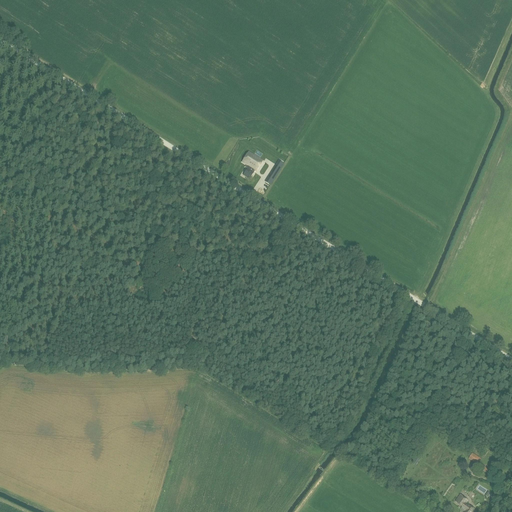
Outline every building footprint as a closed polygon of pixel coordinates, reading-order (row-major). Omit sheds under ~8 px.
[(247,169),(255,157),(258,153),(265,158),(271,150),(260,143),(254,151),(256,152),(253,155),(248,153),(242,163),(246,166),(245,167),(247,169)] [(263,162),(255,157),(247,169),(243,176),(249,180),(255,171),(256,172),(263,162)] [(276,166),(269,175),(275,179),(281,169),(276,166)] [(416,456),(412,463),(416,466),(423,455),(419,453),(421,450),(419,448),(414,455),(416,456)] [(477,464),(481,459),(473,453),(469,459),(477,464)] [(489,474),(491,471),(480,465),(478,467),(489,474)] [(475,511),(474,511),(475,510),(469,506),(466,504),(468,500),(461,495),(456,502),(462,506),(460,509),(463,511),(475,511)]
